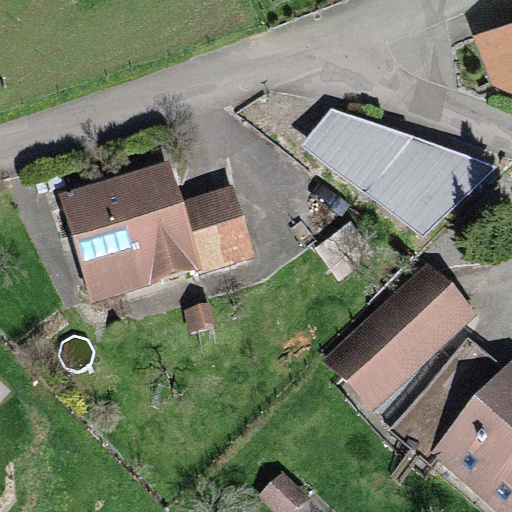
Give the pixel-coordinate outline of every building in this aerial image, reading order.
[(511,27),(481,40),(509,106),(511,105),(511,27)] [(332,109),(303,145),(422,235),(494,166),(332,109)] [(164,180),(67,210),(88,279),(185,250),(164,180)] [(247,262),(230,199),(183,212),(200,275),(247,262)] [(409,287),(320,367),(357,407),(446,327),(409,287)] [(511,511),(511,370),(429,452),(487,511),(511,511)] [(283,477),(254,507),(258,511),(294,511),(307,499),(283,477)]
